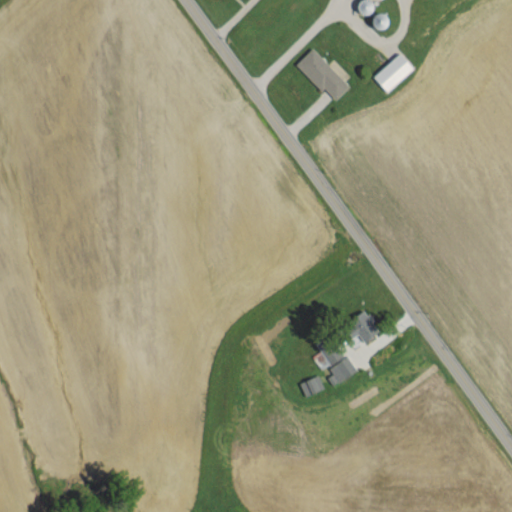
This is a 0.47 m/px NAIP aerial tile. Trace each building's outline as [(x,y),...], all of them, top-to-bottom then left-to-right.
[(340,100),(354,87),(317,48),(300,64),(327,93),(330,90),(340,100)] [(391,93),(418,68),(404,53),(377,77),(391,93)] [(370,343),(384,330),(367,310),(352,323),(370,343)] [(318,344),(323,352),(316,357),(324,370),(331,366),(336,375),(330,378),(336,387),(359,373),(335,334),(318,344)] [(309,397),(328,390),(322,376),(304,384),(309,397)]
